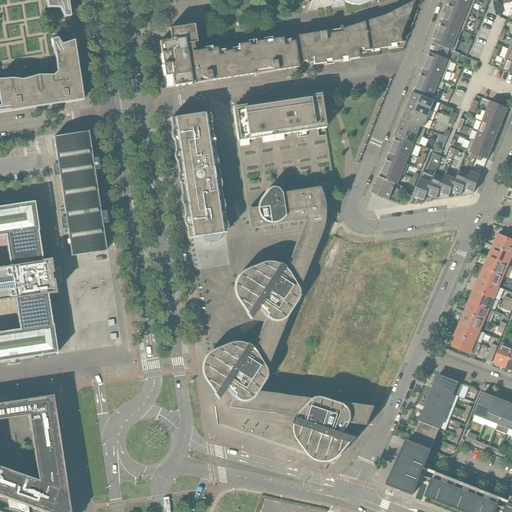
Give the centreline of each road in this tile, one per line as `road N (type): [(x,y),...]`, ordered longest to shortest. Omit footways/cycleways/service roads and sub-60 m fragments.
road 1 (tertiary): [(184,435),(138,105)]
road 2 (residential): [(478,211),(369,227),(356,218),(354,198),(409,66)]
road 3 (residential): [(138,105),(409,66)]
road 4 (tertiary): [(115,109),(152,356)]
road 5 (secondary): [(354,492),(184,435)]
road 6 (residential): [(354,492),(420,353)]
road 7 (residential): [(420,353),(478,211)]
road 8 (secondary): [(205,474),(349,507)]
